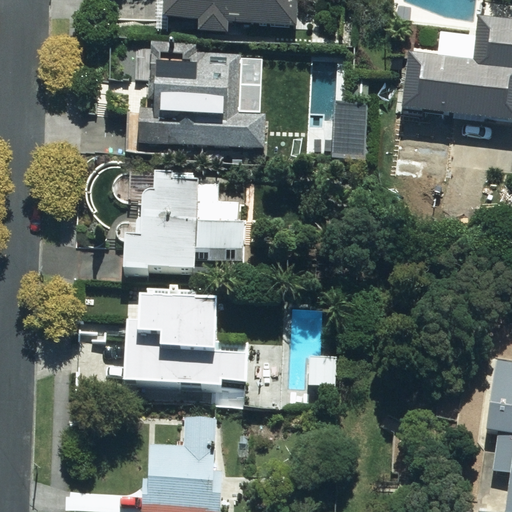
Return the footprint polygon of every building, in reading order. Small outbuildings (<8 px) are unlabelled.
[(206,33),(235,34),(235,20),(307,23),(307,0),(170,0),(170,18),(206,20),(206,33)] [(408,114),(511,120),(511,17),(482,15),(479,54),(412,50),(408,114)] [(223,85),(248,87),(249,66),(219,65),(219,52),(194,51),(195,43),(158,41),(157,67),(163,68),(161,108),(146,107),(144,146),(244,151),(246,117),(221,116),(223,85)] [(319,139),(318,163),(342,164),(343,141),(319,139)] [(131,274),(206,278),(207,254),(248,256),(250,222),(204,219),(207,175),(161,172),(160,192),(153,192),(150,236),(133,235),(131,274)] [(133,386),(250,390),(249,409),(285,411),(286,392),(288,341),(228,339),(230,297),(151,295),(150,320),(135,319),(135,336),(133,386)] [(511,511),(511,358),(500,357),(488,428),(500,431),(494,469),(511,472),(505,510),(474,506),(473,511),(511,511)] [(316,358),(315,387),(342,388),(342,359),(316,358)] [(220,475),(222,418),(192,417),(191,445),(160,444),(158,496),(145,496),(144,511),(232,511),(234,475),(220,475)]
